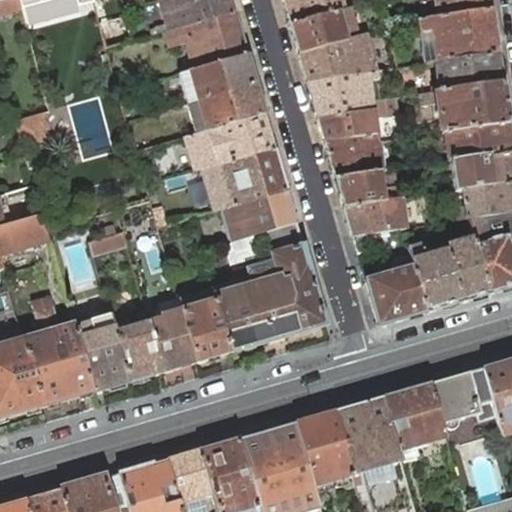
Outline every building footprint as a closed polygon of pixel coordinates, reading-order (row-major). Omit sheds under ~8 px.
[(7,0),(0,2),(0,16),(22,11),(21,9),(19,0),(7,0)] [(19,0),(21,9),(57,0),(19,0)] [(160,0),(158,1),(166,25),(156,28),(157,35),(165,33),(236,13),(232,0),(160,0)] [(283,0),(291,25),(339,12),(345,10),(341,0),(283,0)] [(491,9),(489,0),(436,0),(439,17),(491,9)] [(358,37),(350,8),(345,10),(339,12),(291,25),(299,54),(348,40),(358,37)] [(498,55),(491,9),(439,17),(419,21),(420,34),(421,38),(431,37),(434,64),(498,55)] [(248,55),(236,13),(165,33),(170,48),(188,43),(196,70),(248,55)] [(108,30),(101,31),(105,49),(132,42),(125,18),(106,22),(108,30)] [(373,73),(364,36),(358,37),(348,40),(299,54),(307,83),(373,73)] [(431,37),(421,38),(424,66),(434,64),(431,37)] [(196,70),(180,74),(188,105),(257,85),(248,55),(196,70)] [(502,84),(498,55),(434,64),(437,87),(431,88),(431,94),(502,84)] [(381,81),(381,72),(373,73),(307,83),(318,119),(372,111),(371,103),(368,83),(381,81)] [(505,105),(502,84),(431,94),(417,96),(419,105),(436,102),(441,135),(445,134),(508,125),(505,105)] [(257,85),(188,105),(197,135),(265,116),(257,85)] [(384,101),(386,116),(398,114),(394,99),(384,101)] [(386,116),(384,101),(371,103),(372,111),(318,119),(325,143),(375,136),(373,118),(386,116)] [(133,111),(123,114),(126,123),(136,120),(133,111)] [(43,114),(15,121),(25,158),(26,161),(47,155),(40,130),(47,129),(43,114)] [(197,135),(183,139),(186,149),(195,146),(202,169),(275,149),(265,116),(197,135)] [(511,154),(508,125),(445,134),(448,163),(450,163),(511,154)] [(380,167),(377,144),(376,143),(375,136),(325,143),(335,179),(380,173),(385,172),(384,167),(380,167)] [(214,180),(223,211),(287,192),(275,149),(202,169),(205,182),(214,180)] [(511,184),(511,155),(511,154),(450,163),(454,193),(461,192),(511,184)] [(384,203),(400,201),(398,188),(392,190),(391,187),(382,188),(380,173),(335,179),(344,209),(384,203)] [(511,215),(511,184),(461,192),(464,211),(456,212),(458,222),(465,221),(467,221),(503,217),(511,215)] [(223,211),(232,243),(265,233),(297,224),(287,192),(223,211)] [(0,227),(11,225),(3,196),(0,196),(0,227)] [(405,230),(400,201),(384,203),(344,209),(352,238),(382,234),(402,231),(405,230)] [(0,255),(48,242),(46,231),(45,231),(41,216),(11,225),(0,227),(0,255)] [(510,237),(503,217),(467,221),(472,239),(475,247),(488,295),(511,288),(511,257),(507,238),(510,237)] [(297,224),(265,233),(271,255),(303,246),(297,224)] [(385,243),(382,234),(352,238),(357,255),(383,249),(385,243)] [(92,257),(126,248),(122,235),(89,244),(92,257)] [(475,247),(472,239),(446,247),(447,251),(462,303),(488,295),(475,247)] [(446,247),(444,242),(422,248),(425,257),(447,251),(446,247)] [(426,314),(462,303),(447,251),(425,257),(422,248),(421,246),(408,249),(410,257),(411,262),(413,267),(426,314)] [(230,355),(326,326),(305,252),(272,262),(276,275),(270,277),(263,273),(253,276),(249,282),(211,293),(214,302),(230,355)] [(394,273),(413,267),(411,262),(410,257),(394,262),(392,266),(394,273)] [(378,328),(426,314),(413,267),(394,273),(365,281),(378,328)] [(196,364),(230,355),(214,302),(211,293),(178,302),(181,312),(196,364)] [(181,312),(178,302),(177,300),(158,306),(159,311),(145,315),(148,325),(162,321),(161,318),(181,312)] [(42,409),(93,394),(81,354),(73,327),(73,326),(61,330),(52,301),(32,306),(40,336),(23,341),(42,409)] [(93,394),(129,384),(117,344),(115,335),(111,321),(110,317),(81,326),(74,303),(67,306),(73,326),(73,327),(81,354),(93,394)] [(129,384),(163,374),(148,325),(145,315),(144,311),(111,321),(115,335),(117,344),(129,384)] [(163,374),(196,364),(181,312),(161,318),(162,321),(148,325),(163,374)] [(0,421),(42,409),(23,341),(23,340),(0,346),(0,421)] [(511,361),(482,370),(494,411),(499,428),(507,455),(511,453),(511,440),(510,434),(511,433),(511,361)] [(468,375),(430,386),(442,427),(443,426),(444,427),(444,428),(445,430),(447,430),(448,431),(449,431),(450,432),(452,432),(453,432),(454,431),(456,430),(458,429),(458,427),(459,426),(459,424),(459,423),(459,421),(480,415),(490,412),(494,411),(482,370),(468,375)] [(430,386),(382,399),(397,452),(445,438),(442,427),(430,386)] [(382,399),(335,413),(353,477),(363,474),(374,511),(391,511),(402,509),(390,465),(400,463),(397,452),(382,399)] [(335,413),(295,424),(313,486),(346,476),(349,485),(350,489),(356,488),(353,477),(335,413)] [(295,424),(239,441),(260,511),(316,511),(321,511),(313,486),(295,424)] [(260,511),(239,441),(199,452),(211,493),(216,509),(216,511),(260,511)] [(199,452),(166,462),(178,503),(211,493),(199,452)] [(166,462),(118,476),(128,511),(180,511),(178,503),(166,462)] [(413,506),(400,463),(390,465),(402,509),(413,506)] [(353,477),(356,488),(362,511),(374,511),(363,474),(353,477)] [(104,480),(59,493),(64,511),(123,511),(128,511),(118,476),(104,480)] [(64,511),(59,493),(24,503),(27,511),(64,511)] [(211,493),(178,503),(180,511),(208,511),(216,509),(211,493)] [(27,511),(24,503),(0,509),(0,511),(27,511)]
